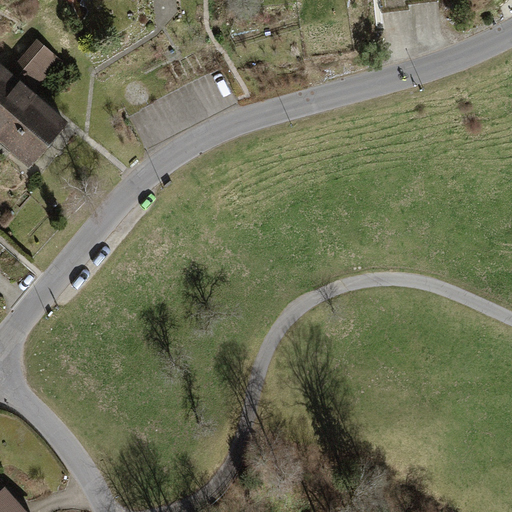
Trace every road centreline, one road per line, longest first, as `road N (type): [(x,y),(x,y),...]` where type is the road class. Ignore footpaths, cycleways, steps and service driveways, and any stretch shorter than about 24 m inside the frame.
road 1 (residential): [(511,32),(402,78),(242,122),(190,149),(145,180),(0,353)]
road 2 (unclassified): [(165,511),(224,480),(274,335),(309,301),(356,283),(404,279),(511,320)]
road 3 (residential): [(107,511),(66,447),(0,378)]
